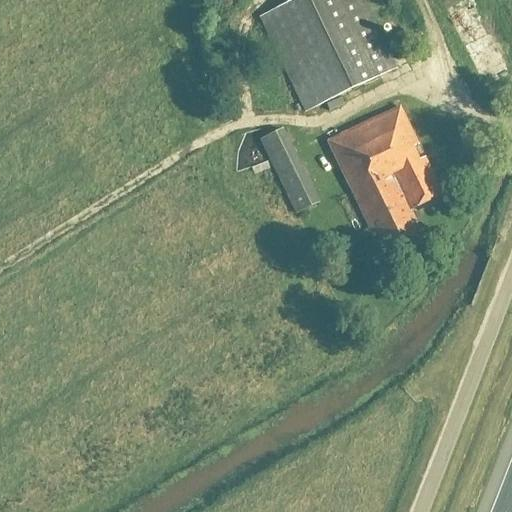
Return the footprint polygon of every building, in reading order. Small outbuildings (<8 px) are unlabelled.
[(394,69),(361,0),(296,0),(259,18),(304,112),(324,103),(337,96),(394,69)] [(460,47),(476,36),(464,17),(447,28),(460,47)] [(337,96),(324,103),(328,111),(341,105),(337,96)] [(442,195),(424,158),(419,160),(413,148),(418,146),(399,107),(327,143),(382,254),(421,235),(410,211),(442,195)] [(282,131),(259,142),(295,216),(318,205),(282,131)]
